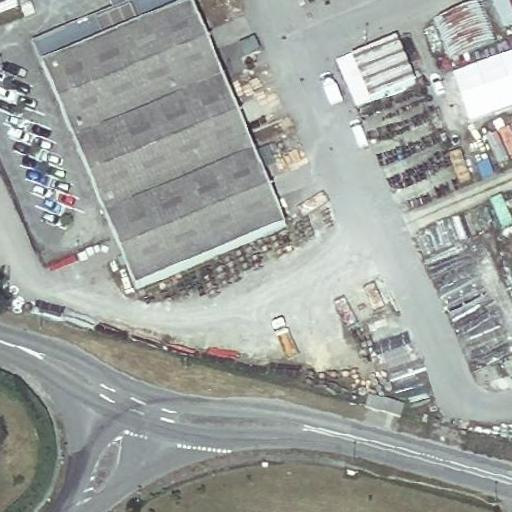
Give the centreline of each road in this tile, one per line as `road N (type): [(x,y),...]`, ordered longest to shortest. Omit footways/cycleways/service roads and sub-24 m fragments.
road 1 (tertiary): [(192,419),(308,426),(511,481)]
road 2 (unclassified): [(92,511),(192,419)]
road 3 (unclassified): [(88,386),(82,464),(60,511)]
